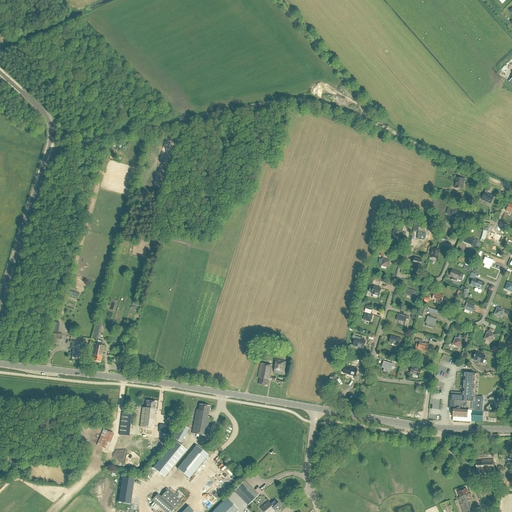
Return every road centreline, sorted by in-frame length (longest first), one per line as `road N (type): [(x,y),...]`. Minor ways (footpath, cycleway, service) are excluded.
road 1 (track): [(511,188),(378,123),(298,98),(47,150)]
road 2 (secondary): [(316,408),(0,363)]
road 3 (unclassified): [(0,301),(51,133),(45,114),(0,73)]
road 4 (track): [(422,427),(432,368),(451,323),(483,321),(507,254)]
road 5 (secondary): [(511,429),(422,427),(316,408)]
road 6 (track): [(430,384),(372,371),(404,253)]
road 7 (track): [(389,128),(280,0)]
